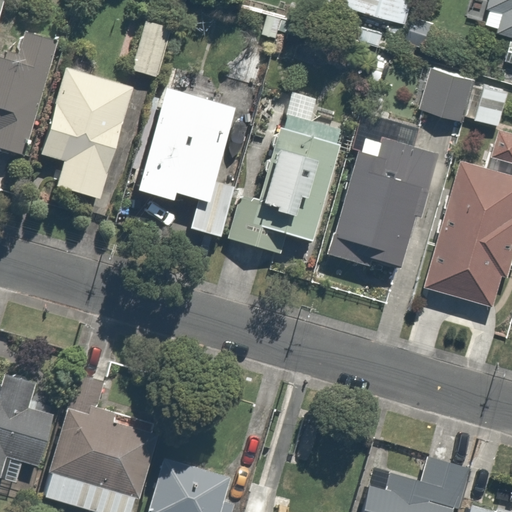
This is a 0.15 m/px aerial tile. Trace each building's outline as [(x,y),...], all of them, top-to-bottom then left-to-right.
[(406,0),(329,0),(402,19),(406,0)] [(511,0),(479,0),(473,22),(503,30),(496,56),(511,60),(511,0)] [(164,25),(135,16),(119,64),(148,74),(164,25)] [(19,27),(12,51),(0,47),(0,148),(13,153),(47,35),(19,27)] [(470,74),(418,60),(413,79),(421,81),(414,107),(458,119),(470,74)] [(58,61),(30,152),(55,159),(46,187),(89,200),(125,82),(58,61)] [(505,85),(477,78),(468,117),(497,123),(505,85)] [(165,188),(191,197),(181,228),(207,237),(226,179),(207,173),(230,105),(159,81),(125,184),(162,197),(165,188)] [(300,243),(334,128),(298,118),(306,92),(279,84),(243,207),(230,204),(221,234),(274,250),(278,237),(300,243)] [(406,121),(357,107),(316,252),(384,271),(400,214),(409,217),(427,152),(399,144),(406,121)] [(511,161),(511,130),(489,125),(482,155),(511,163),(511,161)] [(499,276),(511,228),(511,170),(452,155),(417,283),(487,302),(494,275),(499,276)] [(31,396),(19,393),(22,381),(0,375),(0,458),(1,455),(24,461),(39,409),(28,406),(31,396)] [(116,391),(67,377),(33,495),(91,511),(122,511),(147,429),(108,418),(116,391)] [(454,506),(471,437),(441,430),(435,455),(422,452),(415,480),(360,467),(348,511),(438,511),(441,503),(454,506)] [(151,456),(137,511),(225,511),(228,501),(214,497),(220,473),(151,456)] [(506,511),(461,499),(457,511),(506,511)]
